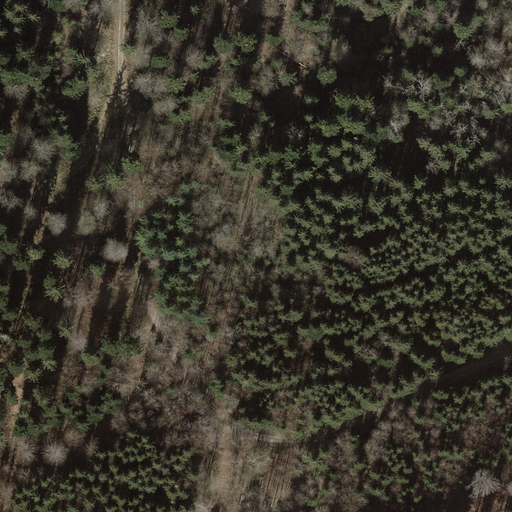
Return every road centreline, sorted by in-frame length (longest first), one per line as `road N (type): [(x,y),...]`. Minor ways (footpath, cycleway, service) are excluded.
road 1 (track): [(121,0),(121,82),(143,293),(212,415),(254,435),(304,436),(511,350)]
road 2 (track): [(0,203),(77,168),(121,82)]
